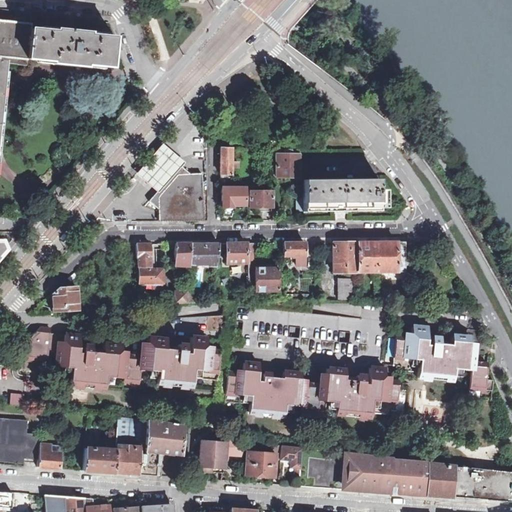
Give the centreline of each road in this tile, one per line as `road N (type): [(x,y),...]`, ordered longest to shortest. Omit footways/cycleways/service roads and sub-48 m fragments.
road 1 (tertiary): [(11,298),(161,127),(262,34)]
road 2 (residential): [(182,492),(454,511)]
road 3 (unclassified): [(434,222),(373,136),(262,34)]
road 4 (residential): [(20,306),(36,301),(111,230),(216,230)]
road 5 (residential): [(216,230),(413,231),(434,222)]
road 6 (residential): [(20,306),(28,316),(213,312)]
road 7 (tertiary): [(158,90),(35,233)]
road 8 (residential): [(0,479),(182,492)]
road 9 (residential): [(33,0),(110,9),(158,90)]
road 10 (unclassified): [(511,362),(434,222)]
